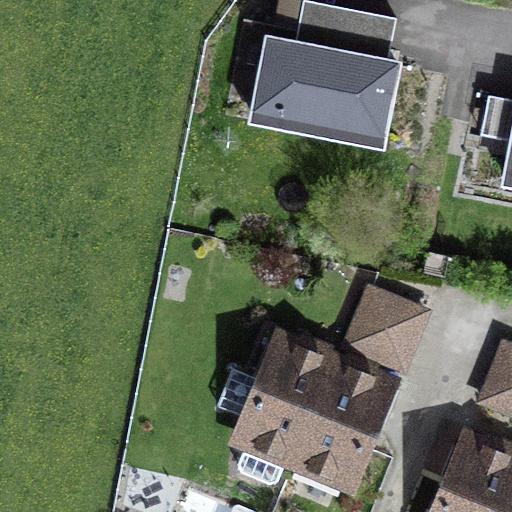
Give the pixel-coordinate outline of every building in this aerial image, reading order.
[(390,49),(395,17),(308,0),(282,0),(278,27),(390,49)] [(383,134),(397,63),(268,38),(252,119),(290,126),(292,117),(383,134)] [(425,311),(370,289),(358,316),(414,339),(425,311)] [(414,339),(358,316),(347,344),(403,367),(414,339)] [(277,480),(287,456),(294,459),(334,361),(279,339),(262,380),(233,368),(218,406),(247,418),(239,437),(247,440),(238,464),(241,471),(269,483),(277,480)] [(511,346),(505,344),(482,400),(510,411),(511,405),(511,346)] [(349,482),(390,384),(334,361),(294,459),(349,482)] [(511,457),(467,439),(436,511),(500,511),(511,484),(511,457)] [(511,511),(511,484),(500,511),(511,511)]
